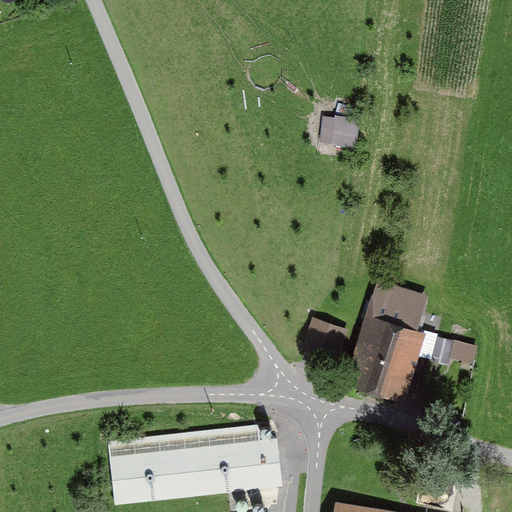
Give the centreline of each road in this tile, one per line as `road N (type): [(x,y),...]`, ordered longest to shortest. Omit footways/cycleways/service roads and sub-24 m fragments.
road 1 (unclassified): [(93,0),(206,265),(313,406)]
road 2 (unclassified): [(313,406),(245,394),(136,396),(0,420)]
road 3 (unclassified): [(511,457),(412,424),(313,406)]
